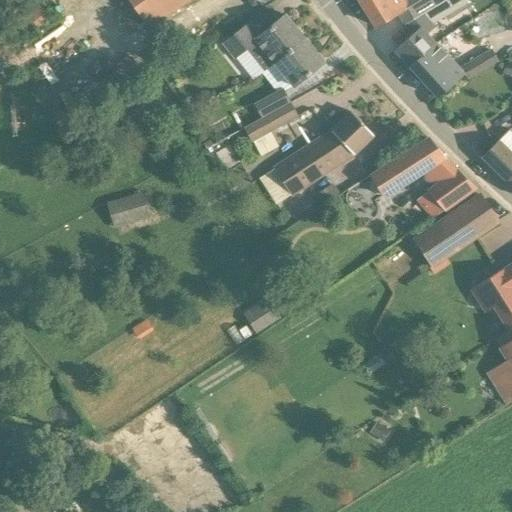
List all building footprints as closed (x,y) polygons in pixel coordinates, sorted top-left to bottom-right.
[(127,0),(148,29),(188,0),(127,0)] [(360,0),(376,28),(405,11),(411,21),(445,0),(360,0)] [(394,50),(409,66),(436,43),(427,34),(436,27),(433,23),(468,3),(466,0),(445,0),(411,21),(408,22),(416,30),(394,50)] [(26,37),(48,21),(35,2),(13,18),(26,37)] [(277,62),(305,39),(285,14),(263,32),(253,20),(228,40),(238,53),(247,46),(266,69),(266,70),(277,62)] [(305,39),(277,62),(266,70),(266,69),(261,73),(275,92),(281,88),(283,91),(295,86),(293,82),(321,60),(305,39)] [(438,98),(462,76),(467,80),(499,62),(491,49),(459,67),(436,42),(436,43),(409,66),(438,98)] [(261,118),(289,103),(283,91),(281,88),(275,92),(253,103),(261,118)] [(144,89),(113,108),(125,129),(157,109),(144,89)] [(289,103),(261,118),(244,127),(252,140),(296,116),(289,103)] [(373,135),(351,111),(331,131),(273,169),(290,195),(353,154),(373,135)] [(389,166),(376,173),(371,176),(374,180),(370,183),(368,188),(370,192),(373,195),(377,196),(379,195),(382,195),(387,191),(443,157),(429,139),(387,164),(389,166)] [(511,155),(497,141),(482,156),(511,185),(511,155)] [(474,188),(454,168),(416,196),(433,219),(446,210),(445,209),(474,188)] [(112,226),(116,225),(147,215),(141,192),(105,202),(112,226)] [(413,240),(431,267),(498,222),(480,195),(413,240)] [(511,263),(500,271),(480,284),(510,331),(496,339),(498,342),(505,337),(510,343),(511,341),(511,263)] [(243,315),(257,336),(282,320),(267,298),(243,315)] [(511,341),(510,343),(505,337),(498,342),(509,360),(489,372),(508,403),(511,400),(511,341)] [(35,511),(88,467),(74,451),(28,490),(16,477),(0,490),(0,509),(1,511),(35,511)] [(70,497),(78,510),(101,495),(94,483),(70,497)]
